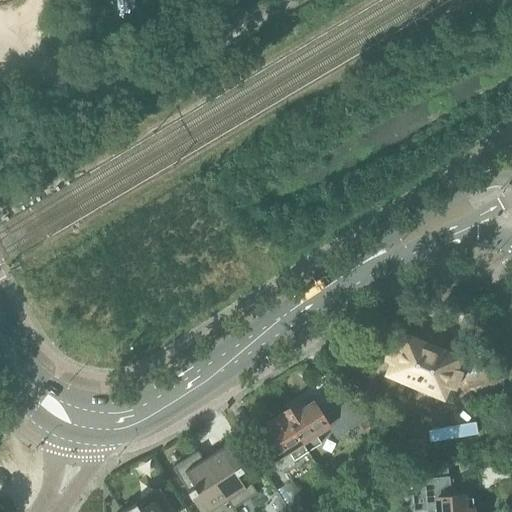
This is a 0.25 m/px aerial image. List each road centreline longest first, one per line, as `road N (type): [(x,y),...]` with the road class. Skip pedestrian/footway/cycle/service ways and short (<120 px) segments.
road 1 (primary): [(91,422),(126,419),(167,401),(343,285)]
road 2 (primary): [(511,163),(382,242),(343,285)]
road 3 (primary): [(0,338),(42,400),(91,422)]
